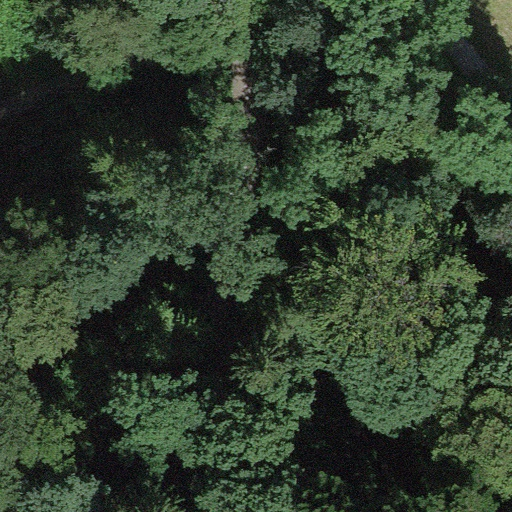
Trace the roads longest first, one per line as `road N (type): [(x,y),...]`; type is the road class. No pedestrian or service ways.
road 1 (track): [(177,511),(282,0)]
road 2 (track): [(0,112),(99,69),(274,13)]
